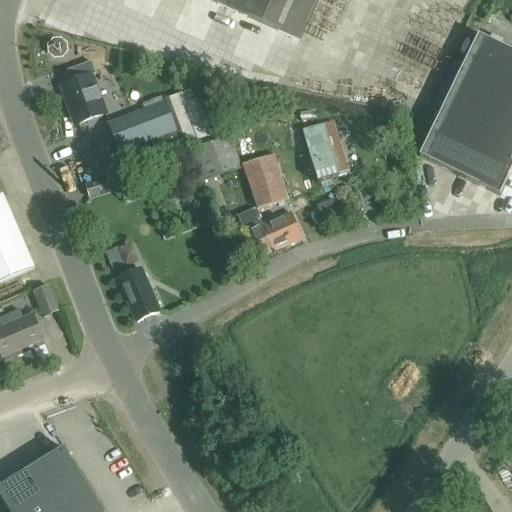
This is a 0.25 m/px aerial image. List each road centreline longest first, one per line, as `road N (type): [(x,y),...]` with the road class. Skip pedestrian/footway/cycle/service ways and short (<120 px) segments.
road 1 (unclassified): [(113,359),(326,246),(422,226),(511,220)]
road 2 (unknown): [(4,8),(84,9),(309,40),(335,38),(375,0)]
road 3 (unclassified): [(113,359),(0,60)]
road 4 (unclassified): [(202,511),(113,359)]
road 5 (unclassified): [(417,511),(511,363)]
road 6 (unclassified): [(0,405),(113,359)]
